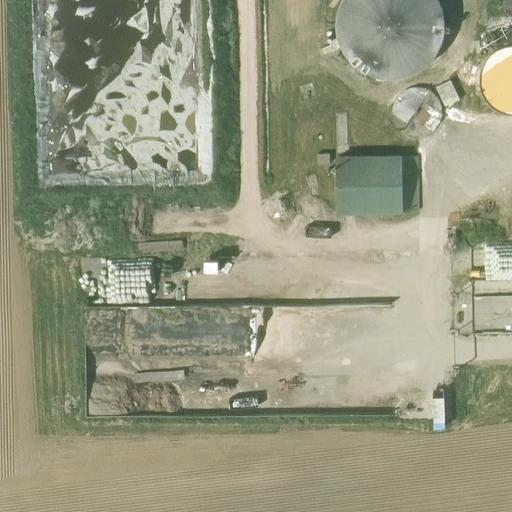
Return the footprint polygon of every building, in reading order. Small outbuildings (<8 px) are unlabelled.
[(369,74),(372,76),(376,77),(380,78),(383,78),(387,79),(391,79),(395,79),(399,78),(403,78),(406,77),(410,75),(414,74),(417,72),(420,70),(424,68),(427,66),(431,62),(433,59),(436,56),(438,53),(440,49),(441,46),(443,42),(444,39),(445,35),(446,31),(446,27),(446,23),(446,19),(446,16),(445,12),(444,8),(443,6),(442,3),(441,0),(340,0),(340,2),(338,6),(337,9),(336,13),(336,17),(335,21),(335,23),(335,26),(336,30),(336,32),(337,36),(337,38),(338,41),(340,45),(341,48),(344,53),(346,57),(349,60),(351,62),(354,65),(359,69),(362,71),(365,73),(369,74)] [(511,0),(502,0),(502,8),(511,8),(511,0)] [(511,45),(504,47),(496,50),(489,54),(484,60),(480,68),(480,71),(479,76),(478,82),(479,87),(480,91),(482,96),(484,100),(487,104),(490,107),(496,111),(499,112),(504,115),(507,115),(511,115),(511,45)] [(437,87),(446,106),(460,100),(452,80),(437,87)] [(438,97),(435,95),(433,93),(431,92),(429,90),(427,89),(425,89),(421,88),(417,88),(413,88),(409,89),(407,90),(406,91),(402,94),(400,96),(398,99),(396,101),(395,103),(395,105),(394,106),(394,108),(394,110),(394,112),(394,114),(394,116),(394,118),(395,120),(395,121),(396,124),(398,127),(400,129),(402,130),(404,132),(406,134),(410,135),(412,136),(415,137),(417,137),(420,137),(423,136),(425,136),(428,135),(431,133),(434,131),(435,129),(438,127),(439,125),(440,122),(441,119),(442,118),(442,115),(442,113),(442,110),(442,108),(442,107),(441,105),(440,102),(439,100),(438,97)] [(337,212),(419,210),(418,157),(337,158),(337,212)] [(209,256),(208,268),(230,270),(231,257),(209,256)] [(87,303),(143,304),(143,260),(87,260),(87,303)] [(455,334),(511,333),(511,293),(455,294),(455,334)] [(411,363),(412,347),(400,346),(399,362),(411,363)]
